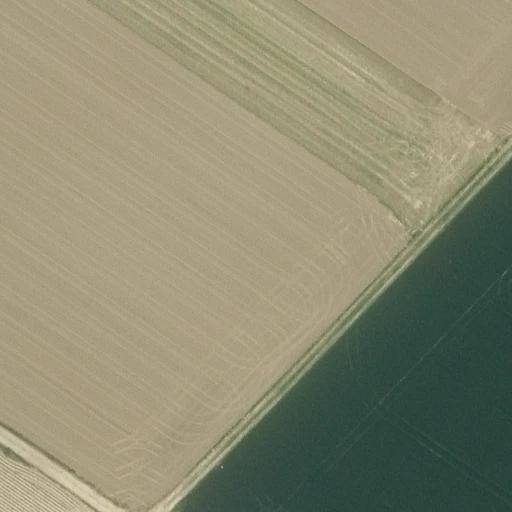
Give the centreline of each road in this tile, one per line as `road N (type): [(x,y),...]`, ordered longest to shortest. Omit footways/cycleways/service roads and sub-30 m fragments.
road 1 (track): [(156,511),(511,142)]
road 2 (track): [(0,436),(110,511)]
